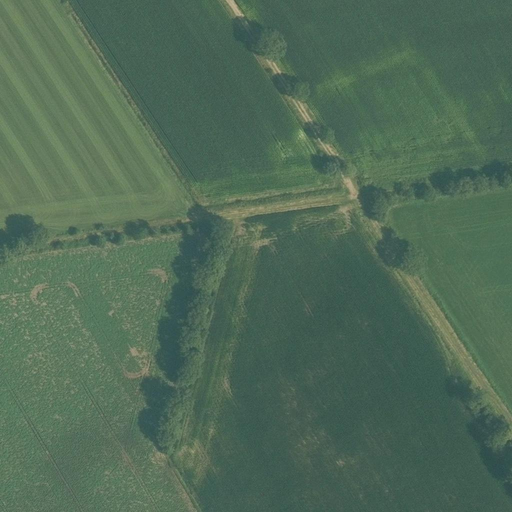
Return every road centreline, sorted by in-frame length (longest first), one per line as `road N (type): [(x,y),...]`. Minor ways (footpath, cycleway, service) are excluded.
road 1 (track): [(511,172),(0,246)]
road 2 (track): [(230,0),(511,428)]
